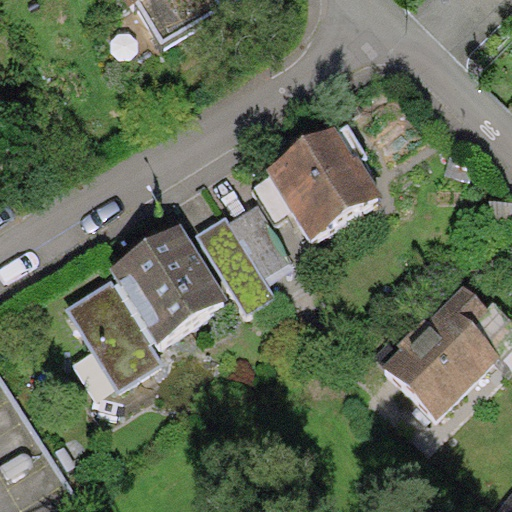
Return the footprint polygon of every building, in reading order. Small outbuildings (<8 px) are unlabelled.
[(137,0),(136,1),(161,43),(234,0),(137,0)] [(341,129),(337,124),(266,169),(271,176),(295,213),(311,238),(382,193),(360,160),(341,129)] [(348,124),(341,129),(360,160),(367,155),(348,124)] [(295,213),(271,176),(254,187),(279,224),(295,213)] [(511,205),(491,204),(490,229),(511,229),(511,205)] [(258,206),(230,224),(264,278),(292,261),(258,206)] [(230,224),(226,217),(195,235),(247,318),(277,299),(264,278),(230,224)] [(230,300),(182,224),(111,269),(116,276),(66,308),(120,393),(164,365),(151,346),(157,342),(158,345),(230,300)] [(402,349),(384,366),(437,419),(504,354),(474,324),(489,309),(464,283),(399,346),(402,349)] [(511,320),(495,303),(489,309),(474,324),(504,354),(511,345),(511,320)]
